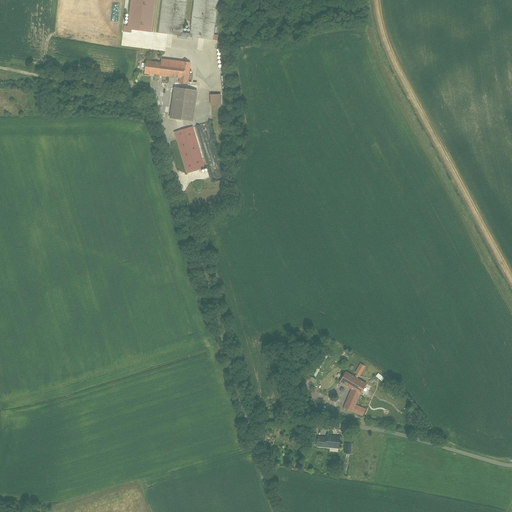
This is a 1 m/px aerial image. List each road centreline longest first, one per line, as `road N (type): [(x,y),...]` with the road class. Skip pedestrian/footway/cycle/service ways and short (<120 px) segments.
road 1 (residential): [(511,461),(385,428),(243,411),(274,511)]
road 2 (track): [(149,87),(0,65)]
